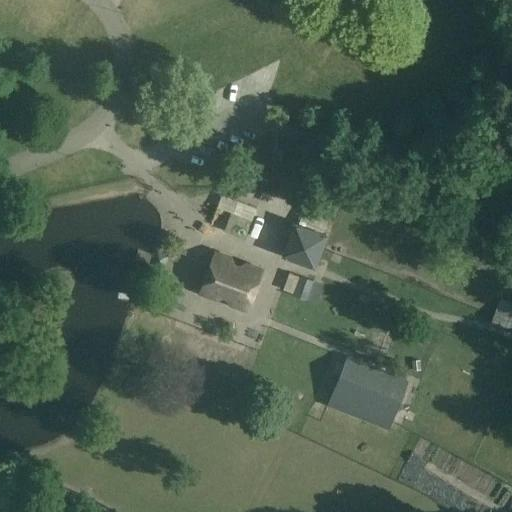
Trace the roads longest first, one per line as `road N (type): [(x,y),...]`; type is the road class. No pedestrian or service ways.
road 1 (residential): [(489,137),(458,121),(419,144),(383,152),(235,117),(135,163),(95,128)]
road 2 (residential): [(95,128),(114,99),(122,54),(114,19),(98,0)]
